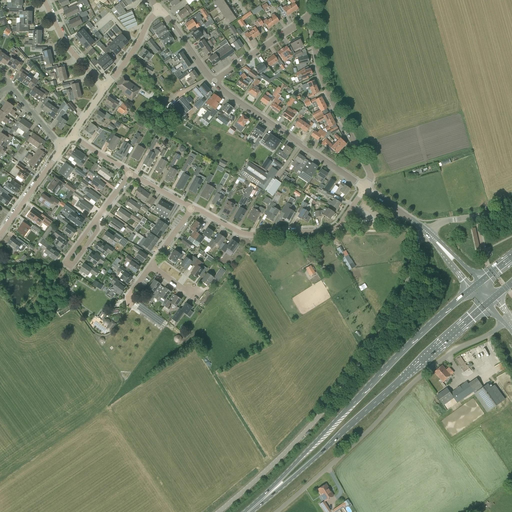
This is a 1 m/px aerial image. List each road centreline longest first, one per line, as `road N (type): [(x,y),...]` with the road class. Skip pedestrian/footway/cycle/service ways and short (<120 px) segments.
road 1 (unclassified): [(218,511),(299,438),(353,373),(390,319),(427,231)]
road 2 (primary): [(473,287),(257,503)]
road 3 (primary): [(257,503),(487,303)]
road 4 (unclassified): [(504,322),(420,375),(275,511)]
road 5 (residential): [(364,187),(344,218),(322,231),(239,233),(191,207)]
road 6 (residential): [(364,187),(370,174),(322,79),(309,15)]
road 7 (tertiary): [(364,187),(214,81)]
